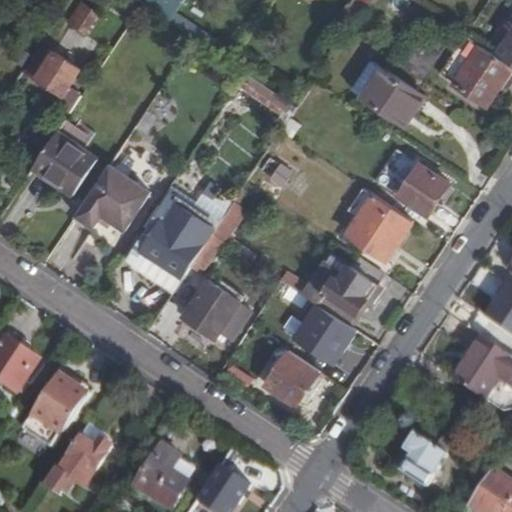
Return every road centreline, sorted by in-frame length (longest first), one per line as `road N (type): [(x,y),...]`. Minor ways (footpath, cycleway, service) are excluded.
road 1 (residential): [(318,469),(0,259)]
road 2 (residential): [(318,469),(511,178)]
